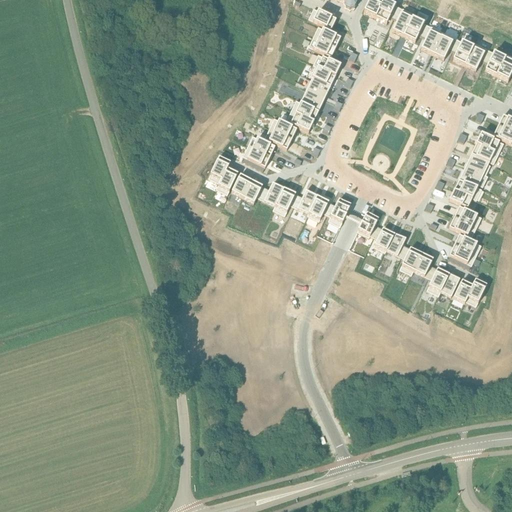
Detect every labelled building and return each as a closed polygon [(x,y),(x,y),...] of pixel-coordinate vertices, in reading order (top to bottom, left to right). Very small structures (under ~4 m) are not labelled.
[(317,0),(321,2),(323,3),(324,0),(327,0),(332,2),(333,2),(343,6),(343,8),(344,8),(345,11),(344,11),(345,12),(346,12),(348,13),(348,14),(350,14),(350,13),(352,12),(353,13),(354,12),(353,11),(355,8),(356,9),(356,7),(355,7),(354,4),(353,3),(354,0),(317,0)] [(370,0),(363,16),(374,21),(384,0),(370,0)] [(384,0),(374,21),(375,22),(386,27),(389,20),(393,22),(398,11),(395,9),(396,5),(385,0),(384,0)] [(396,24),(392,34),(403,39),(403,40),(413,18),(402,12),(398,11),(393,22),(396,24)] [(313,12),(308,22),(330,33),(336,22),(313,12)] [(413,18),(403,40),(414,45),(418,38),(421,40),(427,29),(423,27),(425,23),(413,18)] [(425,42),(420,52),(432,57),(442,36),(431,30),(427,29),(421,40),(425,42)] [(318,30),(313,40),(335,51),(340,41),(318,30)] [(442,36),(432,57),(443,63),(448,53),(452,55),(457,43),(454,41),(442,36)] [(313,40),(308,50),(330,61),(335,51),(313,40)] [(457,43),(452,55),(455,56),(452,63),(464,69),(474,47),(463,41),(461,45),(457,43)] [(474,47),(464,69),(475,74),(480,64),(484,65),(489,54),(486,52),(474,47)] [(489,54),(484,65),(487,67),(484,74),(495,79),(496,79),(506,58),(495,52),(493,56),(489,54)] [(318,58),(312,69),(314,70),(315,69),(335,79),(340,69),(318,58)] [(506,58),(496,79),(507,85),(511,75),(511,74),(511,60),(506,58)] [(314,70),(310,80),(312,81),(330,90),(335,79),(315,69),(314,70)] [(311,83),(306,93),(324,102),(329,92),(330,90),(312,81),(311,83)] [(301,104),(300,106),(318,114),(319,112),(324,102),(306,93),(301,104)] [(295,104),(291,114),(313,125),(318,114),(300,106),(295,104)] [(286,124),(286,125),(308,135),(313,125),(291,114),(286,124)] [(511,122),(502,118),(497,129),(511,135),(511,122)] [(274,122),(269,132),(291,143),(296,132),(274,122)] [(511,135),(497,129),(492,139),(511,148),(511,135)] [(269,132),(264,143),(286,153),(291,143),(269,132)] [(480,136),(475,146),(498,157),(503,147),(480,136)] [(252,139),(247,150),(269,160),(274,150),(252,139)] [(475,147),(471,157),(489,165),(493,167),(498,157),(475,146),(475,147)] [(247,150),(242,160),(243,160),(248,163),(253,165),(259,168),(264,170),(264,171),(269,160),(247,150)] [(469,159),(465,169),(485,179),(490,169),(488,168),(489,165),(471,157),(469,159)] [(218,159),(208,182),(218,187),(219,187),(226,171),(227,171),(230,165),(218,159)] [(460,180),(459,182),(477,190),(478,188),(482,190),(487,180),(485,179),(465,169),(460,180)] [(218,187),(215,193),(227,198),(237,176),(227,171),(226,171),(219,187),(218,187)] [(240,177),(231,195),(242,200),(251,182),(240,177)] [(251,182),(242,200),(253,206),(256,199),(260,201),(266,190),(262,188),(251,182)] [(454,192),(472,201),(471,201),(476,204),(481,193),(477,190),(459,182),(454,192)] [(266,190),(260,201),(274,208),(275,208),(284,190),(272,185),(269,191),(266,190)] [(274,208),(272,213),(284,218),(289,208),(293,209),(299,198),(295,196),(284,190),(275,208),(274,208)] [(454,192),(448,203),(467,211),(471,201),(472,201),(454,192)] [(299,198),(293,209),(308,216),(317,198),(305,193),(302,200),(299,198)] [(308,216),(307,219),(319,224),(323,216),(326,218),(332,206),(326,204),(327,203),(317,198),(308,216)] [(332,206),(326,218),(330,219),(328,224),(332,226),(340,230),(344,221),(344,220),(350,207),(338,201),(335,208),(332,206)] [(458,210),(453,220),(476,231),(481,221),(458,210)] [(366,215),(356,235),(368,241),(370,238),(373,240),(379,229),(375,227),(378,220),(366,215)] [(453,220),(449,231),(471,242),(476,231),(453,220)] [(377,242),(373,250),(385,256),(386,254),(385,254),(394,235),(382,230),(379,229),(373,240),(377,242)] [(394,235),(385,254),(386,254),(400,261),(406,249),(402,247),(405,241),(394,235)] [(458,238),(453,248),(476,259),(481,249),(458,238)] [(453,248),(448,259),(449,259),(454,261),(460,264),(465,266),(470,269),(471,269),(476,259),(453,248)] [(404,262),(399,273),(411,279),(413,274),(412,274),(421,256),(410,251),(409,251),(406,249),(400,261),(404,262)] [(421,256),(412,274),(413,274),(424,280),(427,281),(433,270),(429,268),(433,262),(421,256)] [(431,283),(426,294),(438,299),(440,295),(439,295),(448,277),(437,271),(437,272),(433,270),(427,281),(431,283)] [(448,277),(439,295),(440,295),(451,300),(459,282),(448,277)] [(473,288),(465,305),(475,310),(486,288),(475,282),(472,288),(473,288)] [(462,283),(453,301),(464,307),(465,305),(473,288),(472,288),(462,283)]
